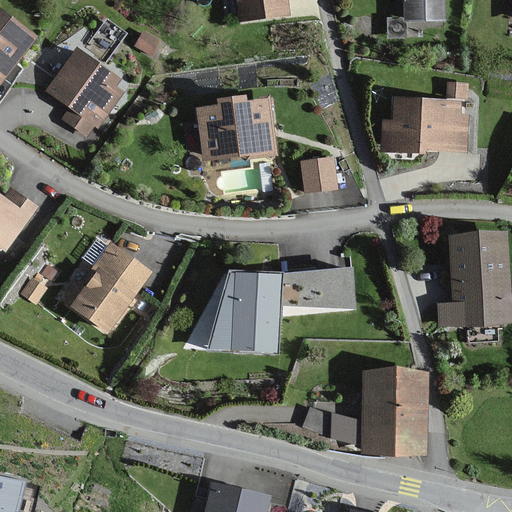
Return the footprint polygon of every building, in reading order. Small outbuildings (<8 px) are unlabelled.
[(234,0),(237,21),(282,16),(280,0),(234,0)] [(444,0),(400,0),(400,22),(415,22),(444,22),(444,0)] [(0,86),(36,40),(0,12),(0,86)] [(158,46),(141,35),(132,51),(149,61),(158,46)] [(120,83),(79,50),(46,92),(70,111),(62,121),(86,140),(95,127),(99,130),(125,97),(115,89),(120,83)] [(217,108),(196,110),(203,181),(212,180),(214,200),(272,194),(269,158),(275,157),(269,102),(246,104),(245,98),(217,101),(217,108)] [(465,104),(391,101),(390,122),(379,121),(377,155),(415,156),(415,153),(462,155),(465,104)] [(331,159),(298,163),(302,195),(335,191),(331,159)] [(18,212),(0,197),(0,254),(1,255),(36,211),(25,202),(18,212)] [(505,237),(446,239),(449,305),(436,305),(437,327),(509,324),(505,237)] [(152,276),(110,245),(65,305),(107,336),(152,276)] [(230,276),(206,354),(278,353),(277,317),(353,315),(352,268),(285,275),(230,276)] [(424,371),(361,370),(360,455),(423,455),(424,371)] [(323,409),(317,424),(335,432),(341,417),(323,409)] [(0,477),(0,511),(5,511),(17,510),(25,483),(0,477)] [(265,511),(269,497),(213,484),(206,511),(265,511)]
